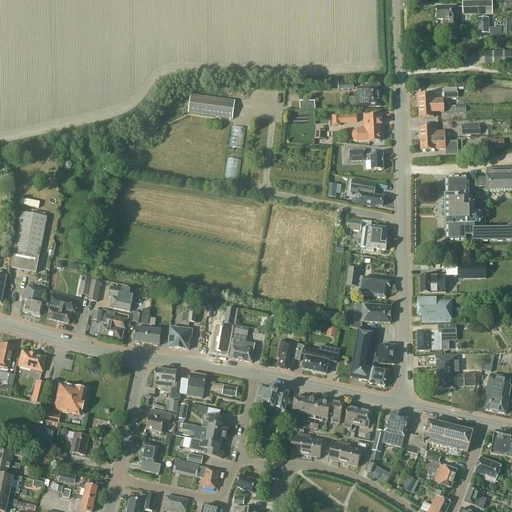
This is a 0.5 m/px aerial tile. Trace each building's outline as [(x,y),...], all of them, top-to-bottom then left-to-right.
[(462,16),(492,15),(492,2),(462,2),(462,16)] [(457,6),(436,7),(436,20),(450,20),(450,28),(457,28),(457,20),(458,20),(457,6)] [(487,34),(488,18),(478,17),(477,34),(487,34)] [(511,35),(511,19),(503,20),(503,36),(511,35)] [(353,107),(358,107),(358,108),(381,107),(380,87),(357,89),(357,97),(352,97),(353,107)] [(444,100),(457,99),(457,89),(443,89),(444,100)] [(232,120),(235,101),(190,95),(187,114),(232,120)] [(418,96),(419,107),(444,106),(443,99),(434,100),(434,95),(418,96)] [(315,110),(315,102),(299,102),(300,111),(315,110)] [(444,112),(444,106),(419,107),(419,119),(435,118),(434,113),(444,112)] [(356,115),(331,116),(332,127),(340,126),(340,124),(356,124),(356,115)] [(368,116),(364,116),(363,116),(364,130),(364,136),(352,136),(353,137),(354,140),(357,141),(369,141),(369,142),(380,142),(379,125),(382,125),(381,115),(368,116)] [(480,136),(479,125),(461,126),(461,137),(480,136)] [(146,139),(156,133),(152,126),(142,132),(146,139)] [(234,127),(233,147),(245,148),(246,128),(234,127)] [(420,128),(420,140),(445,138),(445,132),(435,132),(435,127),(420,128)] [(315,131),(314,139),(323,140),(324,131),(315,131)] [(446,142),(445,138),(420,140),(421,151),(436,150),(445,150),(445,156),(457,156),(457,142),(446,142)] [(504,148),(504,140),(494,140),(494,149),(504,148)] [(371,171),(383,170),(382,154),(371,155),(365,156),(365,150),(349,151),(350,163),(365,162),(365,161),(371,161),(371,171)] [(241,180),(242,160),(229,159),(228,179),(241,180)] [(474,178),(474,188),(485,188),(485,194),(511,193),(511,168),(486,169),(485,178),(474,178)] [(444,207),(444,211),(474,210),(474,203),(469,203),(469,178),(446,178),(446,196),(445,196),(445,207),(444,207)] [(376,185),(352,180),(350,191),(357,192),(355,204),(372,208),(373,205),(382,207),(383,206),(385,205),(385,201),(384,199),(384,197),(374,196),(376,185)] [(336,185),(328,184),(327,197),(335,198),(336,185)] [(474,212),(474,210),(444,211),(444,213),(445,214),(446,225),(447,225),(447,243),(468,243),(468,242),(490,242),(490,243),(511,242),(511,226),(509,227),(509,229),(474,230),(474,224),(479,224),(482,220),(482,216),(478,212),(474,212)] [(13,252),(15,253),(11,269),(36,274),(39,258),(47,222),(45,217),(20,213),(13,252)] [(348,220),(346,230),(360,232),(361,222),(348,220)] [(386,251),(387,241),(384,241),(385,239),(387,238),(388,231),(386,230),(386,229),(369,227),(369,229),(363,228),(361,240),(359,240),(358,245),(361,245),(361,247),(367,248),(368,249),(386,251)] [(485,265),(457,266),(458,280),(485,279),(485,265)] [(357,288),(360,270),(348,268),(345,287),(357,288)] [(420,294),(445,293),(445,276),(420,276),(420,294)] [(79,295),(87,297),(91,278),(82,277),(79,295)] [(88,301),(97,303),(102,279),(92,277),(88,301)] [(360,284),(360,289),(359,296),(386,299),(387,288),(390,288),(391,282),(361,278),(361,280),(361,282),(360,284)] [(42,305),(46,290),(27,286),(24,300),(27,301),(24,313),(42,317),(45,305),(42,305)] [(111,299),(109,309),(129,313),(132,297),(129,297),(130,291),(123,289),(122,290),(110,288),(108,298),(111,299)] [(78,315),(82,302),(54,295),(47,319),(69,325),(72,314),(78,315)] [(470,297),(462,295),(461,304),(469,305),(470,297)] [(453,323),(452,307),(452,303),(452,298),(417,299),(418,316),(421,316),(422,323),(453,323)] [(359,329),(361,330),(362,323),(390,324),(391,307),(354,305),(353,322),(351,322),(351,329),(359,329)] [(207,308),(206,318),(217,319),(217,309),(207,308)] [(189,309),(188,323),(197,324),(198,309),(189,309)] [(227,309),(224,324),(235,326),(238,311),(227,309)] [(89,317),(88,319),(92,320),(92,321),(101,323),(103,312),(94,310),(93,316),(90,315),(89,317)] [(134,343),(147,344),(150,319),(151,311),(143,310),(141,325),(143,325),(143,329),(136,328),(134,343)] [(131,326),(132,322),(133,316),(129,315),(128,320),(114,318),(115,313),(106,312),(105,316),(101,338),(122,342),(125,330),(128,331),(129,326),(131,326)] [(134,313),(133,316),(132,322),(138,324),(140,314),(134,313)] [(155,319),(150,319),(147,344),(160,345),(162,331),(151,330),(152,326),(155,326),(155,319)] [(226,355),(230,329),(216,326),(212,353),(226,355)] [(247,337),(249,328),(236,326),(234,334),(247,337)] [(453,326),(438,326),(423,326),(423,332),(418,332),(418,351),(435,351),(441,351),(441,338),(441,335),(454,335),(453,326)] [(191,339),(192,330),(170,328),(168,348),(189,350),(190,339),(191,339)] [(374,332),(361,330),(359,329),(350,378),(369,382),(371,370),(367,369),(370,354),(374,332)] [(255,344),(246,343),(244,342),(235,341),(233,340),(230,357),(235,358),(234,360),(252,363),(255,344)] [(302,355),(303,346),(281,341),(278,359),(280,359),(278,369),(291,372),(293,363),(294,363),(295,360),(300,361),(302,355)] [(0,369),(8,371),(13,347),(0,344),(0,345),(0,369)] [(395,365),(395,346),(379,345),(379,365),(395,365)] [(337,363),(339,351),(321,347),(320,352),(304,348),(302,355),(306,355),(303,370),(326,375),(329,362),(337,363)] [(42,373),(46,358),(35,355),(34,353),(31,352),(29,354),(21,352),(18,367),(42,373)] [(369,382),(369,384),(385,387),(388,371),(373,367),(376,355),(370,354),(367,369),(371,370),(369,382)] [(455,387),(476,387),(475,370),(460,370),(460,375),(458,375),(457,355),(429,355),(429,364),(436,364),(437,390),(455,389),(455,387)] [(491,373),(494,357),(486,355),(483,371),(491,373)] [(173,390),(172,401),(179,402),(181,395),(178,395),(179,390),(174,389),(175,385),(177,371),(156,369),(154,382),(156,382),(155,388),(173,390)] [(11,387),(13,375),(2,373),(0,381),(3,381),(2,386),(11,387)] [(190,374),(187,392),(186,397),(202,400),(206,377),(190,374)] [(491,375),(483,410),(506,414),(509,402),(508,401),(511,387),(510,386),(511,380),(491,375)] [(46,384),(35,381),(30,403),(41,405),(46,384)] [(54,411),(68,415),(68,417),(78,419),(79,417),(80,411),(82,412),(84,404),(82,404),(85,391),(59,386),(54,411)] [(237,388),(226,386),(225,396),(235,398),(237,388)] [(284,416),(288,393),(279,391),(279,390),(272,388),(272,390),(261,387),(256,410),(284,416)] [(298,419),(299,414),(302,399),(295,397),(291,417),(298,419)] [(310,400),(302,399),(299,414),(307,416),(310,400)] [(314,421),(318,402),(310,400),(307,416),(309,416),(308,420),(314,421)] [(172,401),(169,401),(168,412),(177,413),(179,402),(172,401)] [(323,419),(327,404),(318,402),(314,421),(322,422),(323,419)] [(328,418),(332,418),(335,403),(331,402),(330,405),(327,404),(323,419),(327,420),(328,418)] [(343,405),(335,403),(332,418),(331,423),(339,425),(343,405)] [(184,424),(185,421),(186,421),(188,406),(181,405),(178,419),(179,420),(178,423),(184,424)] [(352,425),(356,426),(359,411),(347,408),(343,428),(351,430),(352,425)] [(176,417),(173,416),(151,410),(150,417),(149,416),(146,430),(161,433),(164,423),(174,425),(176,417)] [(371,413),(359,411),(356,426),(368,429),(369,426),(373,427),(375,420),(370,419),(371,413)] [(395,412),(392,413),(391,413),(388,425),(387,424),(384,433),(386,433),(383,445),(401,449),(402,445),(404,438),(409,419),(401,417),(401,416),(400,416),(399,413),(395,412)] [(46,414),(44,422),(57,425),(59,417),(46,414)] [(202,428),(227,434),(229,427),(220,425),(221,419),(207,415),(205,422),(203,421),(202,428)] [(467,454),(470,441),(472,432),(434,423),(431,422),(428,422),(426,429),(421,427),(419,438),(411,436),(408,446),(425,451),(427,444),(450,450),(449,455),(458,457),(459,452),(467,454)] [(189,432),(190,425),(184,424),(178,423),(177,428),(183,429),(183,430),(189,432)] [(227,434),(202,428),(200,434),(202,435),(201,441),(201,442),(220,446),(222,440),(226,441),(227,434)] [(32,449),(48,452),(52,433),(37,429),(32,449)] [(289,454),(300,456),(303,436),(304,430),(299,430),(298,435),(296,434),(296,437),(292,437),(289,454)] [(88,437),(74,434),(68,433),(67,439),(73,440),(70,454),(84,457),(88,437)] [(370,459),(377,461),(380,453),(385,435),(376,433),(371,451),(372,451),(370,459)] [(511,460),(511,438),(494,435),(490,456),(511,460)] [(310,437),(303,436),(300,456),(310,457),(313,440),(310,440),(310,437)] [(219,452),(220,446),(201,442),(201,441),(191,439),(189,450),(205,453),(205,449),(208,450),(207,457),(222,460),(223,453),(219,452)] [(328,460),(338,463),(343,443),(342,443),(343,441),(336,439),(335,442),(336,442),(335,444),(332,443),(328,460)] [(322,441),(313,440),(310,457),(320,459),(322,441)] [(350,445),(343,443),(338,463),(348,465),(352,448),(350,448),(350,445)] [(159,475),(161,466),(155,465),(159,447),(144,444),(140,462),(143,462),(141,471),(159,475)] [(362,451),(352,448),(348,465),(358,468),(362,451)] [(0,450),(0,464),(9,466),(10,464),(12,457),(21,459),(22,454),(12,452),(12,453),(0,450)] [(53,458),(64,461),(66,455),(54,452),(53,458)] [(437,464),(439,457),(428,453),(425,460),(437,464)] [(201,465),(203,457),(189,454),(187,462),(201,465)] [(497,483),(498,480),(497,479),(501,467),(479,459),(474,473),(485,477),(484,480),(495,484),(496,483),(497,483)] [(204,468),(204,469),(199,468),(199,467),(176,462),(173,474),(197,479),(197,478),(202,479),(200,486),(215,490),(219,471),(204,468)] [(369,463),(365,471),(371,474),(375,466),(369,463)] [(19,466),(10,464),(9,466),(0,464),(0,476),(7,478),(9,469),(18,471),(19,466)] [(451,489),(457,471),(441,466),(439,471),(429,468),(425,481),(451,489)] [(61,473),(59,481),(73,484),(75,476),(61,473)] [(0,476),(0,488),(9,491),(10,489),(11,482),(20,484),(21,479),(11,477),(11,478),(7,478),(0,476)] [(236,487),(257,495),(260,486),(255,485),(256,482),(255,482),(240,476),(236,487)] [(403,490),(409,493),(410,493),(417,481),(409,477),(403,490)] [(84,490),(83,497),(82,499),(94,501),(97,488),(85,485),(85,486),(79,485),(78,489),(84,490)] [(483,509),(486,500),(482,498),(485,492),(470,487),(464,503),(483,509)] [(9,491),(0,488),(0,500),(7,502),(7,500),(9,493),(18,495),(19,491),(10,489),(9,491)] [(446,511),(451,503),(441,498),(444,494),(438,491),(428,511),(446,511)] [(143,511),(144,511),(149,511),(154,511),(157,498),(140,495),(139,501),(130,499),(127,511),(143,511)] [(80,511),(91,511),(94,501),(82,499),(83,497),(76,496),(75,500),(82,502),(79,511),(80,511)] [(185,511),(188,501),(166,497),(162,511),(185,511)] [(233,504),(243,506),(244,499),(234,497),(233,504)] [(16,502),(7,500),(7,502),(0,500),(0,511),(4,511),(6,505),(15,507),(16,502)]
